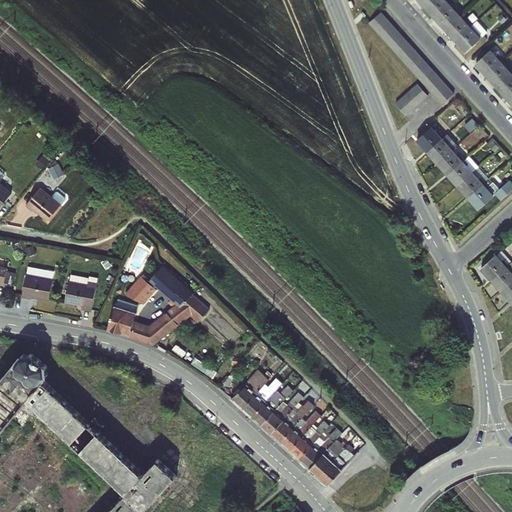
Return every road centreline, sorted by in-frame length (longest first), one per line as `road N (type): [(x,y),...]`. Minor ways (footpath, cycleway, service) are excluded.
road 1 (residential): [(0,321),(99,339),(176,368),(321,507)]
road 2 (secondary): [(451,271),(417,209),(334,0)]
road 3 (residential): [(511,132),(392,0)]
road 4 (secondary): [(487,397),(476,330),(451,271)]
